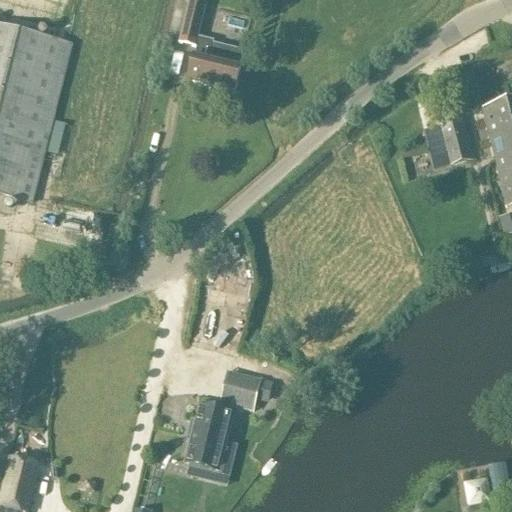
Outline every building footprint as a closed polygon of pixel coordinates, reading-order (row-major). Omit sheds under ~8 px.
[(204,7),(189,4),(178,44),(195,48),(187,83),(234,94),(240,70),(239,70),(243,52),(213,45),(213,42),(196,38),(204,7)] [(0,195),(31,204),(71,47),(0,29),(0,195)] [(494,160),(511,155),(511,104),(482,112),(494,160)] [(451,168),(472,163),(462,123),(423,132),(428,152),(445,147),(451,168)] [(511,207),(511,155),(494,160),(507,209),(511,207)] [(511,230),(509,219),(497,221),(501,237),(511,234),(511,230)] [(252,412),(259,382),(228,375),(221,405),(252,412)] [(217,472),(231,416),(200,408),(186,464),(217,472)] [(0,508),(18,511),(26,511),(37,467),(11,461),(0,508)] [(485,483),(465,487),(469,506),(489,503),(485,483)]
